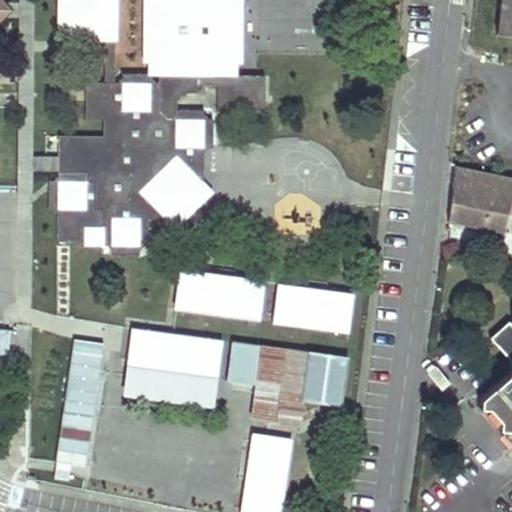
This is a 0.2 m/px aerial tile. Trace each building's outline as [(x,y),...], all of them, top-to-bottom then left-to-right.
[(32,195),(32,172),(57,172),(57,157),(32,156),(33,0),(19,0),(19,5),(5,4),(5,18),(19,19),(17,194),(32,195)] [(101,247),(109,246),(110,255),(138,255),(138,247),(147,247),(147,221),(165,221),(170,225),(174,221),(174,194),(202,194),(208,188),(203,183),(202,149),(212,149),(212,121),(203,121),(203,111),(175,111),(175,106),(175,101),(177,98),(179,95),(184,94),(197,94),(197,86),(218,86),(218,113),(264,113),(264,78),(235,78),(235,65),(235,43),(238,49),(239,41),(240,28),(236,25),(235,0),(67,0),(61,15),(71,34),(97,38),(97,36),(104,36),(104,30),(113,30),(114,42),(117,42),(116,0),(148,0),(150,25),(145,29),(145,40),(148,42),(148,64),(148,74),(121,74),(120,83),(113,83),(103,83),(85,82),(84,120),(101,120),(101,137),(67,136),(67,172),(57,172),(57,182),(48,182),(48,209),(56,209),(56,246),(84,246),(84,229),(100,229),(101,247)] [(58,42),(104,42),(104,36),(97,36),(97,38),(71,34),(61,15),(67,0),(58,0),(58,30),(58,42)] [(141,0),(141,65),(148,64),(148,42),(145,40),(145,29),(150,25),(148,0),(141,0)] [(511,0),(501,0),(497,35),(511,37),(511,0)] [(104,42),(103,83),(113,83),(114,42),(113,30),(104,30),(104,36),(104,42)] [(57,136),(57,157),(57,172),(67,172),(67,136),(57,136)] [(511,217),(511,204),(509,204),(511,191),(511,177),(454,166),(447,222),(504,234),(508,216),(511,217)] [(257,318),(261,281),(180,271),(175,308),(257,318)] [(346,332),(352,293),(276,284),(272,322),(346,332)] [(511,511),(511,327),(507,322),(489,338),(499,350),(511,364),(511,368),(479,398),(479,407),(487,407),(511,436),(511,511)] [(220,342),(130,329),(125,367),(215,380),(220,342)] [(0,359),(7,360),(10,331),(0,330),(0,359)] [(75,341),(56,462),(86,466),(104,346),(75,341)] [(252,385),(257,347),(231,344),(226,381),(252,385)] [(309,354),(257,347),(252,385),(247,419),(298,424),(302,399),(309,354)] [(346,360),(309,354),(302,399),(339,405),(346,360)] [(215,380),(125,367),(121,395),(211,408),(215,380)] [(251,430),(238,511),(275,511),(287,436),(251,430)]
